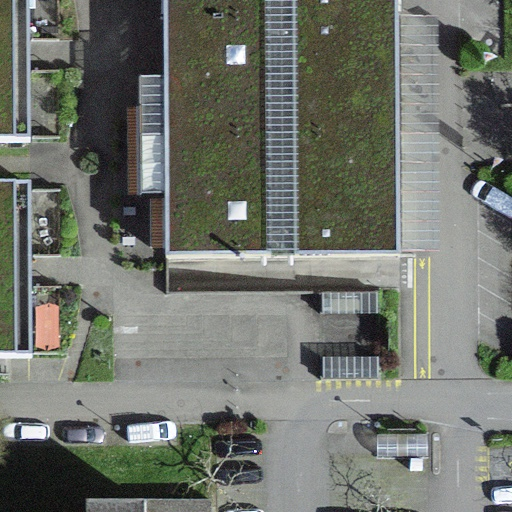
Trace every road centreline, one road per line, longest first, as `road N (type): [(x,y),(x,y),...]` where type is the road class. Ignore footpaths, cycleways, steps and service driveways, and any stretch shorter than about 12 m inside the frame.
road 1 (residential): [(511,405),(292,408)]
road 2 (residential): [(176,409),(0,411)]
